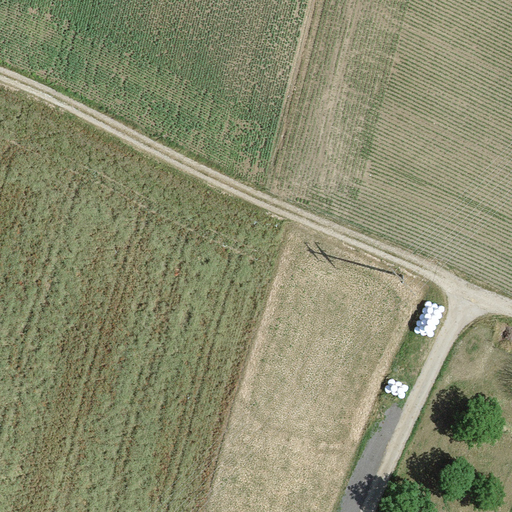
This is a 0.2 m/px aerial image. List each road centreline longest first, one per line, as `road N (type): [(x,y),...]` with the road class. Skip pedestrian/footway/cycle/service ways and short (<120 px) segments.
road 1 (track): [(511,321),(0,76)]
road 2 (track): [(466,299),(370,511)]
